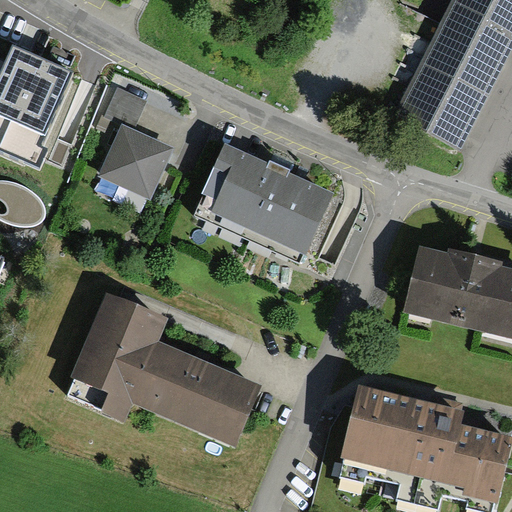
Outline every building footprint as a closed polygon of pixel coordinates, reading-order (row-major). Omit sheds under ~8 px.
[(511,49),(511,0),(453,0),(393,114),(459,149),(511,49)] [(0,155),(40,173),(49,153),(41,149),(73,76),(13,49),(5,65),(0,62),(0,155)] [(147,102),(117,88),(104,115),(102,114),(95,127),(111,135),(118,121),(123,123),(134,129),(147,102)] [(134,129),(123,123),(98,175),(150,200),(174,148),(134,129)] [(269,164),(227,145),(195,216),(301,264),(333,192),(290,172),(291,170),(270,161),(269,164)] [(0,219),(8,223),(19,226),(28,226),(35,226),(42,222),(46,216),(45,208),(42,202),(36,195),(27,188),(19,184),(9,182),(0,181),(0,180),(0,219)] [(448,252),(421,246),(405,313),(511,338),(511,267),(503,265),(504,261),(449,248),(448,252)] [(170,316),(110,291),(65,397),(124,422),(132,403),(237,448),(265,384),(160,339),(170,316)] [(469,410),(361,385),(339,478),(366,484),(368,476),(401,484),(397,500),(436,510),(440,494),(469,501),(467,508),(483,511),(490,511),(493,502),(498,503),(511,443),(511,437),(465,426),(469,410)]
